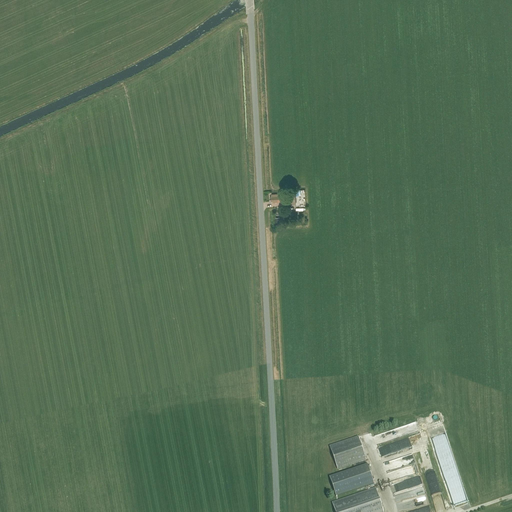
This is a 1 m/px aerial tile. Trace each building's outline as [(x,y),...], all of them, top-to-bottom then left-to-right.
[(284,193),(271,194),(271,196),(270,196),(270,201),(272,201),(272,203),(285,201),(284,193)] [(420,431),(417,422),(401,427),(402,429),(404,429),(405,433),(408,432),(409,435),(420,431)] [(358,437),(330,446),(337,469),(366,460),(358,437)] [(391,479),(403,480),(404,463),(388,462),(387,475),(391,476),(391,479)] [(329,477),(336,496),(374,483),(367,464),(329,477)] [(383,511),(375,488),(332,503),(335,511),(383,511)]
